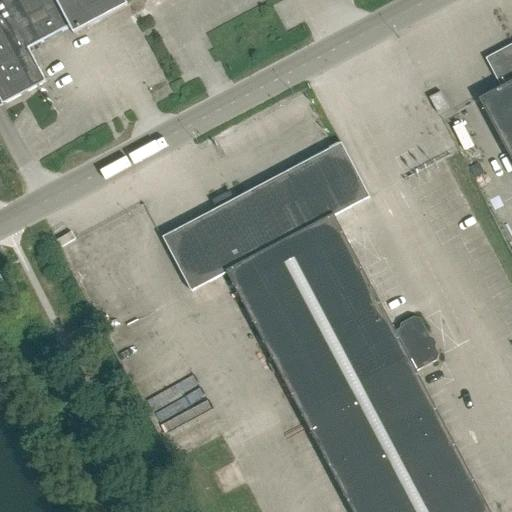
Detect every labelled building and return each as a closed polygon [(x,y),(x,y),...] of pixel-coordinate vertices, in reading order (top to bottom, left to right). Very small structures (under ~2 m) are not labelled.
[(0,0),(0,100),(2,105),(46,82),(29,49),(70,28),(74,36),(128,7),(124,0),(0,0)] [(440,65),(428,37),(405,47),(417,75),(440,65)] [(511,45),(487,59),(503,89),(481,101),(511,160),(511,45)] [(441,92),(428,98),(437,115),(450,108),(441,92)] [(335,149),(165,239),(193,293),(229,274),(337,217),(372,199),(372,198),(342,145),(335,149)] [(337,217),(229,274),(289,389),(352,511),(490,511),(418,373),(397,333),(337,217)] [(401,331),(397,333),(418,373),(438,362),(440,356),(422,320),(416,319),(403,325),(401,331)]
